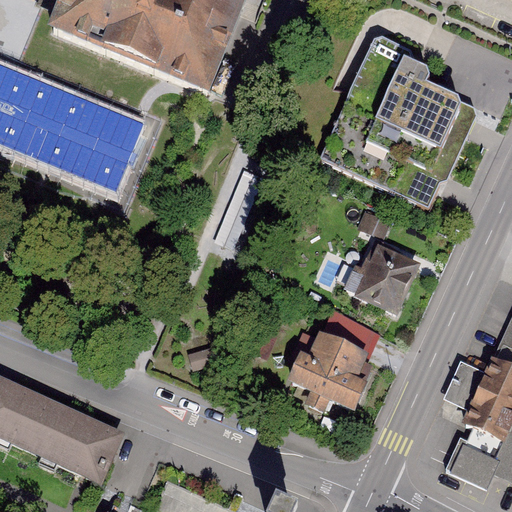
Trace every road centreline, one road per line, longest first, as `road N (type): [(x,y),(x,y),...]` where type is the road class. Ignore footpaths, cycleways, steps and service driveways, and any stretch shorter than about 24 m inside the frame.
road 1 (residential): [(374,493),(0,349)]
road 2 (residential): [(374,493),(511,191)]
